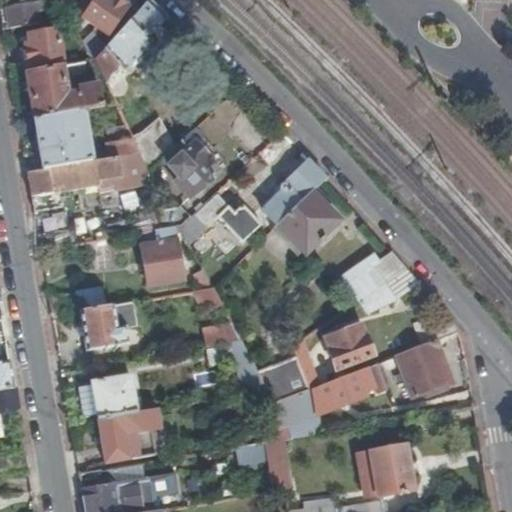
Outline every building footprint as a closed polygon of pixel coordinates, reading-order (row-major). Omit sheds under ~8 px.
[(4,10),(0,11),(0,12),(1,19),(3,32),(39,26),(37,14),(53,11),(59,22),(70,20),(62,5),(60,0),(33,5),(4,10)] [(2,0),(4,10),(33,5),(31,0),(2,0)] [(70,20),(84,0),(65,0),(62,5),(70,20)] [(95,0),(82,20),(107,37),(126,10),(127,7),(125,5),(118,0),(109,0),(109,2),(105,0),(95,0)] [(165,18),(148,1),(109,46),(95,62),(106,84),(119,69),(123,73),(150,43),(147,40),(165,18)] [(63,62),(58,32),(29,38),(30,48),(26,49),(27,50),(21,52),(23,66),(26,68),(30,68),(63,62)] [(95,62),(109,46),(100,38),(87,54),(95,62)] [(84,64),(26,74),(34,122),(83,114),(103,110),(99,88),(78,92),(78,95),(68,97),(67,91),(75,89),(73,78),(86,76),(84,64)] [(83,114),(34,122),(42,173),(91,164),(83,114)] [(146,122),(131,136),(140,155),(148,171),(160,160),(166,155),(146,122)] [(131,136),(127,129),(106,133),(109,145),(107,146),(109,161),(140,155),(131,136)] [(195,145),(187,136),(181,142),(189,150),(195,145)] [(181,142),(166,155),(160,160),(178,180),(174,184),(188,199),(217,173),(205,159),(206,158),(195,145),(189,150),(181,142)] [(42,173),(28,176),(34,212),(60,207),(62,205),(61,194),(99,187),(99,183),(148,174),(148,171),(140,155),(109,161),(91,164),(42,173)] [(324,180),(308,163),(285,186),(280,186),(278,188),(279,190),(280,193),(284,196),(265,215),(272,223),(268,227),(272,231),(277,227),(311,193),(324,180)] [(311,193),(277,227),(305,256),(318,243),(321,244),(324,240),(323,238),(339,223),(311,193)] [(217,197),(194,220),(205,231),(217,219),(240,244),(259,227),(242,207),(233,215),(217,197)] [(178,228),(183,223),(180,208),(155,212),(159,231),(171,230),(178,228)] [(67,218),(36,224),(41,255),(72,248),(67,218)] [(202,243),(188,219),(183,223),(178,228),(191,253),(202,243)] [(171,230),(159,231),(138,236),(148,288),(184,281),(176,242),(173,243),(171,230)] [(405,270),(391,254),(378,263),(373,257),(343,280),(358,304),(405,270)] [(405,270),(358,304),(366,316),(391,304),(406,293),(418,284),(405,270)] [(212,291),(212,290),(193,295),(205,315),(221,308),(212,291)] [(75,296),(49,301),(52,319),(78,314),(75,296)] [(137,329),(133,305),(81,314),(87,354),(120,348),(120,347),(128,346),(126,331),(137,329)] [(453,324),(443,313),(413,325),(422,348),(436,343),(458,334),(453,324)] [(238,339),(231,327),(201,332),(204,351),(214,350),(231,347),(241,345),(238,339)] [(363,339),(359,328),(324,342),(328,354),(335,373),(372,359),(365,339),(363,339)] [(422,348),(397,358),(403,376),(395,379),(398,384),(405,381),(413,400),(451,385),(436,343),(422,348)] [(302,344),(291,351),(310,393),(320,389),(302,344)] [(257,375),(241,345),(231,347),(234,360),(243,396),(267,393),(257,375)] [(231,347),(214,350),(216,363),(234,360),(231,347)] [(291,382),(267,393),(270,408),(310,393),(291,351),(291,350),(281,358),(291,382)] [(281,358),(257,375),(267,393),(291,382),(281,358)] [(0,392),(13,390),(9,364),(0,365),(0,392)] [(366,371),(322,388),(329,408),(373,390),(366,371)] [(98,418),(98,421),(137,414),(130,378),(92,384),(93,387),(78,390),(83,420),(98,418)] [(0,413),(17,411),(13,390),(0,392),(0,413)] [(310,393),(270,408),(275,441),(282,441),(322,434),(319,421),(291,428),(289,413),(314,406),(310,393)] [(137,414),(98,421),(105,465),(154,457),(151,433),(159,432),(156,411),(137,414)] [(275,441),(265,444),(274,493),(285,492),(289,490),(282,441),(275,441)] [(379,498),(413,492),(405,448),(360,457),(364,481),(369,480),(373,498),(378,497),(379,498)] [(0,476),(27,472),(25,455),(0,459),(0,476)] [(151,511),(147,481),(82,492),(84,505),(85,511),(151,511)] [(304,506),(305,511),(336,511),(334,501),(304,506)] [(336,511),(384,511),(383,503),(336,511)]
